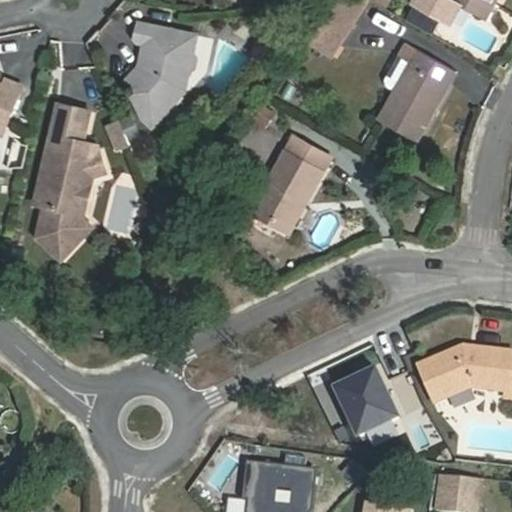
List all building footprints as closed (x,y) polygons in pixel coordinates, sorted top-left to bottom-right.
[(329,0),(312,24),(331,39),(356,7),(346,0),(329,0)] [(418,0),(416,3),(452,23),(461,7),(485,20),(496,0),(418,0)] [(190,52),(194,35),(138,20),(134,35),(137,39),(143,40),(147,41),(142,64),(137,63),(130,80),(141,84),(138,91),(141,118),(146,128),(163,110),(164,105),(159,100),(169,90),(179,94),(185,70),(191,67),(193,57),(190,52)] [(301,38),(321,52),(331,39),(312,24),(301,38)] [(143,40),(137,63),(142,64),(147,41),(143,40)] [(455,74),(418,53),(382,118),(419,140),(455,74)] [(0,113),(11,118),(25,83),(8,76),(5,81),(0,79),(0,113)] [(164,105),(163,110),(179,94),(169,90),(159,100),(164,105)] [(84,140),(91,109),(60,101),(35,200),(44,202),(36,233),(60,256),(91,224),(82,216),(73,208),(80,177),(91,174),(105,170),(99,151),(87,154),(85,146),(84,140)] [(128,103),(116,108),(120,117),(132,111),(128,103)] [(132,111),(120,117),(128,135),(140,130),(132,111)] [(0,128),(6,131),(11,118),(0,113),(0,128)] [(128,135),(120,117),(109,122),(118,145),(130,141),(128,135)] [(140,130),(128,135),(130,141),(131,142),(142,137),(140,130)] [(293,137),(254,207),(287,225),(301,199),(307,203),(330,158),(293,137)] [(97,142),(85,146),(87,154),(99,151),(97,142)] [(82,216),(91,174),(80,177),(73,208),(82,216)] [(287,225),(254,207),(251,212),(290,234),(307,203),(301,199),(287,225)] [(423,374),(433,394),(441,390),(445,391),(450,402),(475,390),(510,395),(509,401),(511,400),(511,357),(483,354),(478,361),(470,360),(466,352),(423,374)] [(441,390),(433,394),(439,408),(450,402),(445,391),(441,390)] [(315,511),(320,472),(250,464),(246,503),(251,503),(249,511),(315,511)] [(441,511),(453,511),(477,511),(479,478),(443,476),(441,511)]
